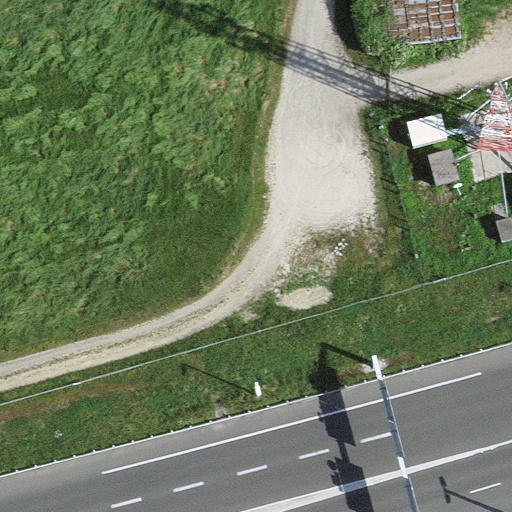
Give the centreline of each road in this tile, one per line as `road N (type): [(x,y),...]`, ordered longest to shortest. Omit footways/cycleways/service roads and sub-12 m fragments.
road 1 (track): [(314,0),(285,186),(272,241),(255,270),(196,317),(0,377)]
road 2 (motorway): [(511,403),(87,511)]
